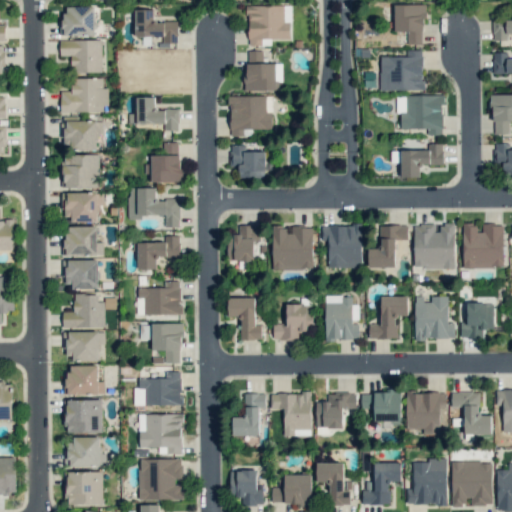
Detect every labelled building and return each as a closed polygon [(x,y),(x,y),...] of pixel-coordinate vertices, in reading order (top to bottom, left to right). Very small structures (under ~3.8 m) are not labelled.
[(394,4),(393,31),(407,31),(407,43),(423,44),(424,5),(394,4)] [(270,45),(270,38),(290,39),(291,5),(247,5),(247,45),(270,45)] [(94,35),(93,6),(63,6),(63,36),(94,35)] [(177,21),(154,22),(154,9),(134,10),(135,37),(162,36),(162,42),(177,42),(177,21)] [(507,34),(511,33),(511,19),(492,20),(492,40),(507,40),(507,34)] [(101,39),(59,40),(59,55),(70,55),(71,72),(101,72),(101,39)] [(275,90),(275,63),(263,63),(263,50),(245,50),(245,90),(275,90)] [(379,90),(422,90),(422,50),(404,50),(404,56),(379,56),(379,90)] [(511,58),(507,58),(507,53),(492,52),(492,73),(511,73),(511,58)] [(60,112),(108,111),(107,87),(103,87),(102,77),(71,78),(71,90),(60,91),(60,112)] [(511,94),(491,95),(492,134),(509,134),(509,121),(511,121),(511,94)] [(229,136),(252,135),(252,129),(272,129),(271,95),(228,96),(229,136)] [(442,135),(442,95),(396,95),(396,113),(400,113),(400,128),(427,128),(427,135),(442,135)] [(178,109),(155,109),(155,97),(135,97),(135,113),(128,113),(128,123),(163,123),(163,130),(178,130),(178,109)] [(103,121),(64,120),(63,148),(97,150),(98,138),(102,138),(103,121)] [(179,142),(163,142),(163,155),(150,155),(150,163),(146,163),(147,182),(179,181),(179,142)] [(511,149),(510,150),(510,143),(495,143),(496,163),(502,163),(503,175),(511,174),(511,149)] [(442,164),(442,144),(427,144),(427,150),(390,151),(390,162),(400,162),(400,177),(420,177),(419,164),(442,164)] [(246,145),(230,145),(229,166),(239,166),(238,177),(264,178),(264,152),(245,151),(246,145)] [(99,154),(62,155),(63,188),(100,187),(99,154)] [(155,188),(128,187),(128,218),(140,218),(141,214),(165,215),(165,227),(178,227),(178,199),(155,199),(155,188)] [(97,221),(97,205),(103,205),(103,192),(63,192),(62,220),(97,221)] [(0,249),(13,249),(13,219),(0,219),(0,249)] [(454,224),(439,223),(439,231),(434,231),(434,224),(414,224),(413,268),(454,269),(454,224)] [(503,267),(502,224),(479,224),(479,223),(462,223),(463,268),(503,267)] [(328,267),(361,267),(361,224),(321,225),(321,241),(327,241),(328,267)] [(227,260),(253,261),(253,241),(259,241),(259,225),(239,225),(238,234),(227,234),(227,260)] [(312,269),(312,226),(289,226),(289,225),(272,226),(272,269),(312,269)] [(368,267),(394,267),(394,239),(407,239),(407,225),(379,225),(380,248),(367,248),(368,267)] [(95,226),(64,226),(65,255),(102,255),(102,242),(96,242),(95,226)] [(137,269),(157,269),(157,257),(179,257),(179,235),(164,235),(164,242),(136,242),(137,269)] [(97,259),(64,259),(64,288),(98,287),(97,259)] [(0,323),(1,324),(1,311),(14,311),(13,294),(6,294),(6,275),(0,275),(0,323)] [(143,315),(181,314),(180,281),(163,281),(163,287),(138,287),(138,298),(143,298),(143,315)] [(103,327),(104,301),(97,301),(97,294),(73,293),(73,312),(62,311),(62,326),(103,327)] [(325,340),(358,340),(358,304),(352,304),(352,296),(324,296),(325,340)] [(407,296),(380,296),(380,324),(368,324),(369,339),(398,338),(398,315),(407,315),(407,296)] [(448,298),(423,298),(423,296),(414,296),(415,339),(454,338),(454,323),(448,323),(448,298)] [(227,298),(228,318),(240,317),(240,340),(261,339),(261,325),(255,325),(254,297),(227,298)] [(493,329),(493,303),(466,302),(466,322),(460,321),(460,337),(482,338),(482,329),(493,329)] [(273,324),(273,339),(298,339),(298,331),(306,331),(306,323),(313,323),(312,304),(286,304),(286,323),(273,324)] [(181,362),(181,323),(151,323),(151,350),(164,350),(164,363),(181,362)] [(65,359),(98,359),(98,344),(104,344),(104,331),(65,331),(65,359)] [(181,404),(180,371),(164,371),(165,377),(138,378),(138,387),(133,387),(134,405),(181,404)] [(0,382),(0,418),(12,418),(11,382),(0,382)] [(503,432),(511,431),(511,389),(495,389),(496,405),(503,405),(503,432)] [(360,408),(374,408),(374,424),(401,423),(399,391),(360,392),(360,408)] [(406,391),(405,428),(422,428),(422,435),(439,435),(440,407),(444,407),(444,391),(406,391)] [(490,434),(490,415),(479,415),(479,391),(451,391),(451,407),(464,407),(464,434),(490,434)] [(311,393),(270,392),(270,409),(283,409),(283,435),(310,435),(311,393)] [(342,428),(342,408),(355,408),(355,392),(327,392),(327,401),(316,401),(316,428),(342,428)] [(232,417),(232,436),(259,435),(259,408),(265,408),(264,393),(244,393),(244,416),(232,417)] [(101,432),(101,399),(65,400),(66,432),(101,432)] [(181,453),(182,414),(139,413),(138,447),(160,447),(160,453),(181,453)] [(99,466),(99,436),(73,437),(73,442),(64,442),(64,467),(99,466)] [(15,457),(0,456),(0,494),(16,494),(15,457)] [(446,504),(445,457),(426,458),(426,461),(412,461),(412,488),(406,488),(407,504),(446,504)] [(139,499),(183,499),(183,484),(175,484),(175,478),(182,478),(181,458),(138,459),(139,499)] [(451,462),(451,506),(468,505),(492,504),(491,461),(451,462)] [(316,481),(328,481),(328,505),(350,504),(350,479),(343,479),(343,462),(316,463),(316,481)] [(389,504),(389,481),(400,482),(400,462),(374,462),(373,489),(362,489),(362,504),(389,504)] [(496,470),(497,511),(511,510),(511,462),(508,463),(508,469),(496,470)] [(229,471),(230,497),(242,496),(242,505),(262,505),(262,489),(256,489),(256,470),(229,471)] [(102,471),(66,472),(66,505),(102,504),(102,471)] [(311,474),(280,474),(280,487),(271,487),(271,502),(299,503),(299,507),(311,507),(311,474)]
